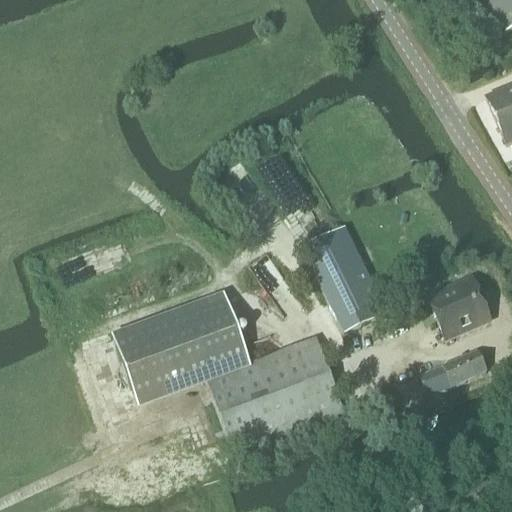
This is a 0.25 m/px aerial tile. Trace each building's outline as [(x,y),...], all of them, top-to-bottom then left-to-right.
[(511,0),(482,0),(504,36),(511,31),(511,0)] [(511,90),(485,102),(505,150),(511,146),(511,90)] [(300,252),(322,295),(343,338),(386,317),(343,231),(300,252)] [(471,283),(427,301),(444,345),(489,327),(471,283)] [(141,404),(204,381),(248,364),(226,300),(117,338),(141,404)] [(314,340),(248,364),(204,381),(203,383),(230,457),(342,416),(314,340)] [(474,355),(415,381),(425,402),(483,376),(474,355)]
